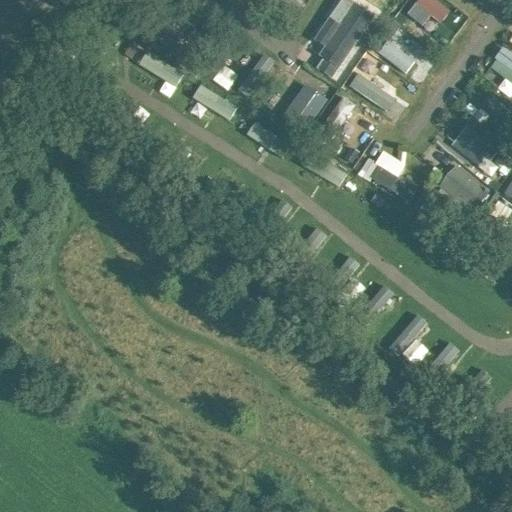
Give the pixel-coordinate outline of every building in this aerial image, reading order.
[(411,0),(398,20),(440,47),(447,37),(429,24),(436,14),(414,0),(411,0)] [(511,80),(511,54),(505,49),(492,66),(511,80)] [(403,109),(390,100),(396,92),(355,65),(342,84),(396,120),(403,109)] [(312,125),(325,96),(303,86),(290,116),(312,125)] [(465,126),(450,146),(484,173),(500,153),(465,126)] [(375,164),(367,159),(358,175),(408,204),(417,188),(398,177),(405,165),(383,152),(375,164)] [(457,167),(437,188),(468,216),(488,194),(457,167)]
